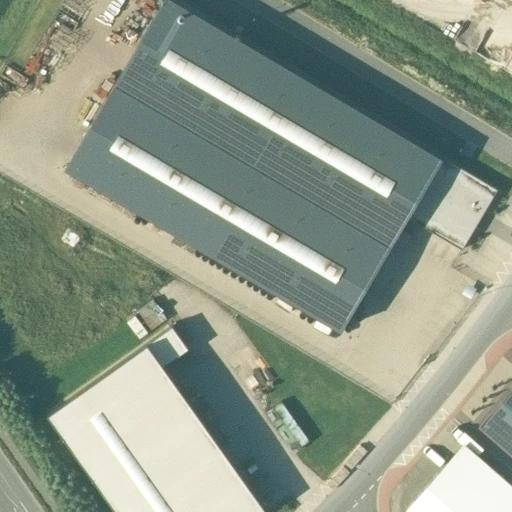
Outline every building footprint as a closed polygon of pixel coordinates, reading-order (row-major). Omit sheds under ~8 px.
[(499,188),(171,0),(162,0),(115,82),(390,240),(395,243),(409,219),(463,250),(499,188)] [(390,240),(115,82),(64,169),(340,328),(390,240)] [(117,511),(262,511),(268,508),(166,368),(191,350),(172,324),(47,414),(117,511)] [(511,387),(478,427),(511,455),(511,387)] [(266,410),(292,448),(307,439),(281,400),(266,410)] [(511,511),(511,490),(464,449),(413,508),(417,511),(511,511)]
